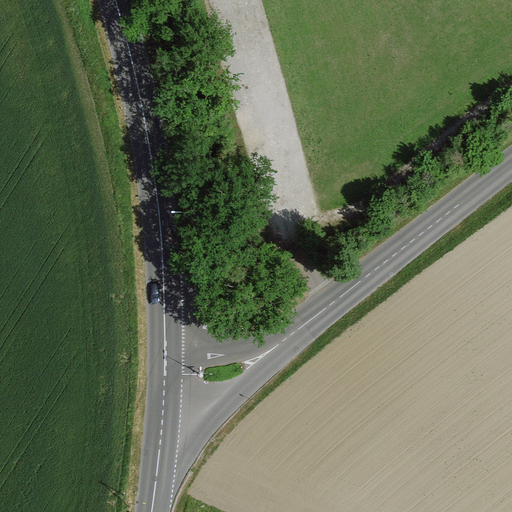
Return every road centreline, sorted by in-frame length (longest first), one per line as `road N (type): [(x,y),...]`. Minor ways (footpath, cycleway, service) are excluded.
road 1 (tertiary): [(511,162),(242,366),(165,371)]
road 2 (secondary): [(165,371),(154,175),(115,0)]
road 3 (track): [(234,0),(300,236),(330,305)]
road 4 (secondary): [(165,371),(152,511)]
